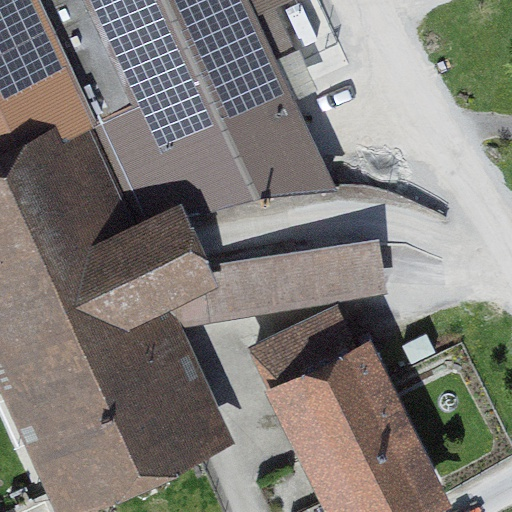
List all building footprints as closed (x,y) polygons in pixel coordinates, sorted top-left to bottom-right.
[(0,0),(0,297),(19,337),(128,288),(134,302),(199,272),(213,310),(378,283),(371,242),(323,250),(313,188),(328,188),(269,60),(292,50),(271,4),(255,13),(248,0),(0,0)] [(128,288),(19,337),(83,482),(193,434),(134,302),(128,288)] [(336,306),(256,346),(280,392),(293,386),(359,353),(336,306)] [(426,332),(403,343),(412,361),(435,350),(426,332)] [(359,353),(293,386),(354,511),(386,511),(396,508),(431,491),(363,352),(359,353)]
